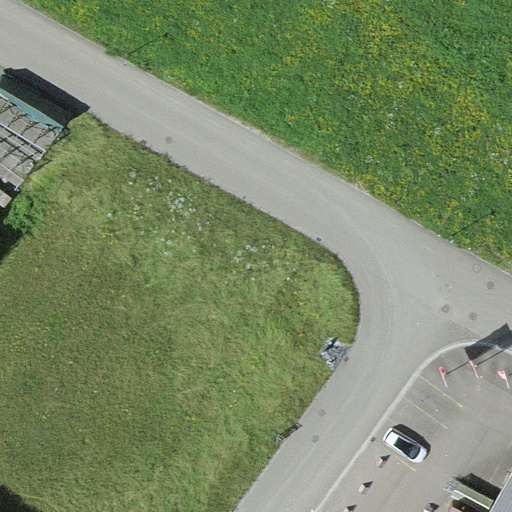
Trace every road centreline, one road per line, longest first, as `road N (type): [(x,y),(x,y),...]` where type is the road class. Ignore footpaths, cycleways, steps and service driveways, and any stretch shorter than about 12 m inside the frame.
road 1 (residential): [(0,32),(433,279)]
road 2 (residential): [(269,511),(433,279)]
